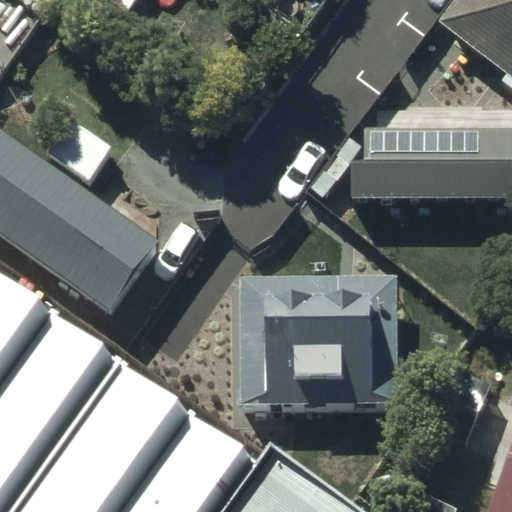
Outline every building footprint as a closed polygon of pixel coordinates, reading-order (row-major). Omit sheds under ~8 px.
[(511,0),(466,0),(436,40),(506,93),(501,99),(511,107),(511,0)] [(68,142),(48,174),(89,200),(109,168),(68,142)] [(511,152),(349,153),(350,267),(391,266),(391,227),(511,226),(511,152)] [(0,154),(0,255),(111,331),(158,262),(0,154)] [(0,275),(0,511),(237,511),(273,461),(0,275)] [(237,302),(237,428),(398,427),(397,293),(245,294),(245,302),(237,302)] [(511,511),(511,456),(491,511),(511,511)] [(343,511),(273,461),(237,511),(343,511)]
